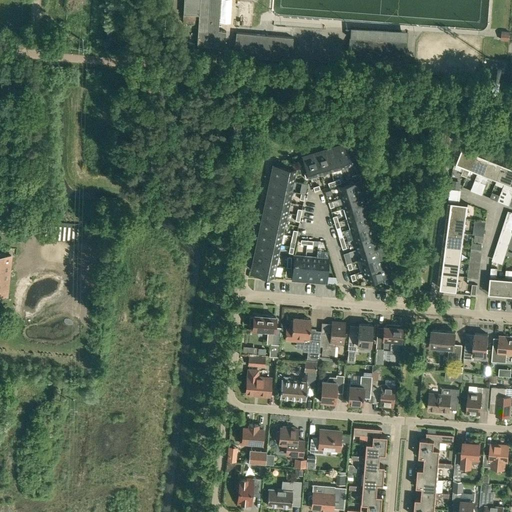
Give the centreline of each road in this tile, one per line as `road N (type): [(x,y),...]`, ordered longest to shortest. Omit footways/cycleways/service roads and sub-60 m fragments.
road 1 (unclassified): [(511,100),(0,52)]
road 2 (residential): [(511,317),(242,295)]
road 3 (residential): [(397,421),(227,408)]
